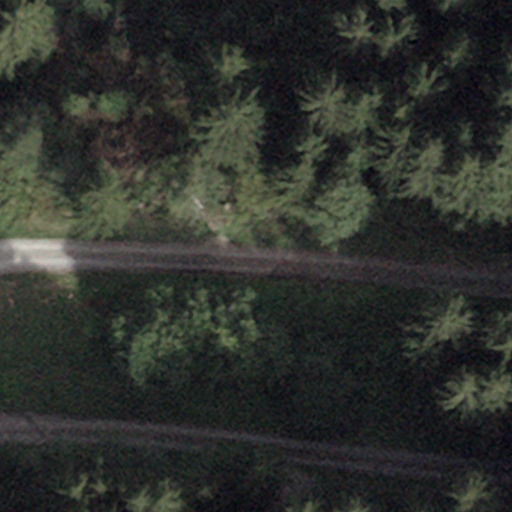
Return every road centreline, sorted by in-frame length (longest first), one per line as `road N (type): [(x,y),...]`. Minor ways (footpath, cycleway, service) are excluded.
road 1 (track): [(0,430),(511,474)]
road 2 (track): [(511,286),(76,255),(0,259)]
